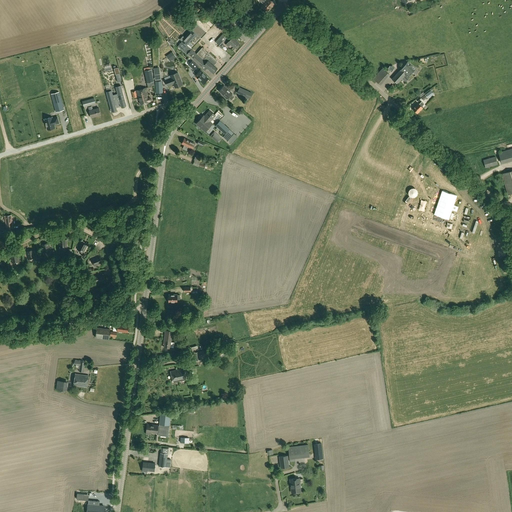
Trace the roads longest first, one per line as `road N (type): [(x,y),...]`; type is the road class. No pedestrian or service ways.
road 1 (unclassified): [(511,262),(494,205),(282,5)]
road 2 (tertiary): [(145,305),(164,147),(195,103)]
road 3 (tertiary): [(118,511),(145,305)]
road 4 (unclassified): [(0,155),(167,102),(195,103)]
road 5 (unclassified): [(0,339),(145,305)]
road 6 (tertiary): [(195,103),(282,5)]
